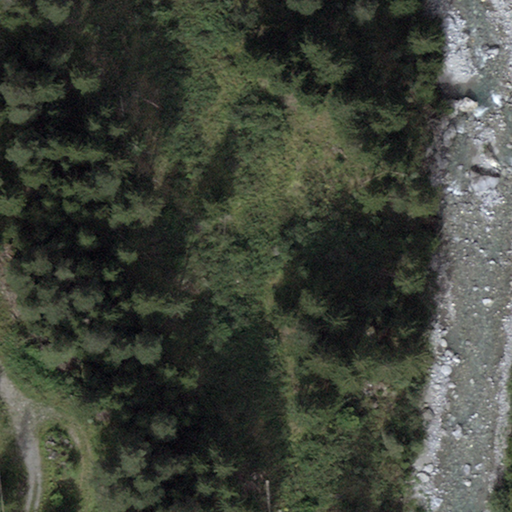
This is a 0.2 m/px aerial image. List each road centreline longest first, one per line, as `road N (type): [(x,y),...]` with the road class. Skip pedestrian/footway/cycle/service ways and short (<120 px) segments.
road 1 (track): [(14,401),(74,429),(85,458),(81,511)]
road 2 (track): [(29,511),(33,467),(0,374)]
